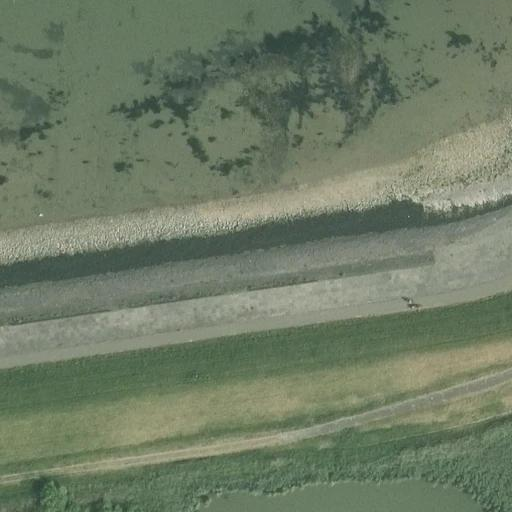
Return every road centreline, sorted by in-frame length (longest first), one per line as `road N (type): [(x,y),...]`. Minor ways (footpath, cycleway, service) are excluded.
road 1 (track): [(0,480),(282,436)]
road 2 (unclassified): [(282,436),(511,374)]
